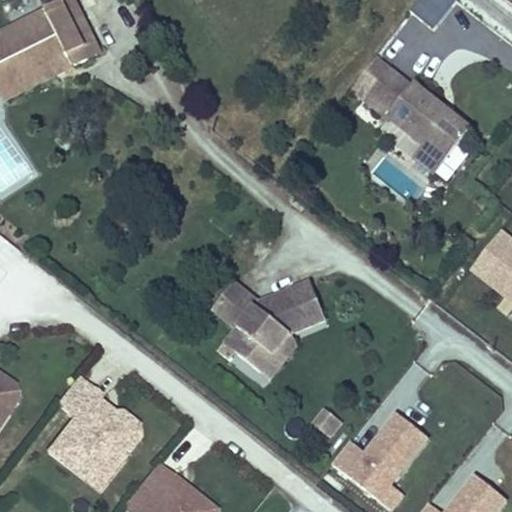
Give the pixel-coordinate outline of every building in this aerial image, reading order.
[(0,36),(0,89),(66,56),(72,67),(98,54),(99,54),(72,0),(71,0),(42,0),(48,12),(0,36)] [(458,2),(456,0),(422,0),(410,15),(430,33),(458,2)] [(66,56),(0,89),(0,92),(4,101),(72,67),(66,56)] [(386,72),(362,104),(423,149),(444,165),(471,129),(448,112),(445,117),(440,113),(443,108),(412,85),(409,89),(386,72)] [(443,108),(440,113),(445,117),(448,112),(443,108)] [(444,165),(423,149),(414,161),(435,177),(444,165)] [(511,241),(503,235),(472,274),(511,305),(511,241)] [(233,291),(213,317),(236,336),(248,345),(236,361),(258,378),(288,341),(324,326),(309,289),(269,305),(272,314),(265,323),(254,314),(257,310),(233,291)] [(269,305),(257,310),(254,314),(265,323),(272,314),(269,305)] [(236,336),(223,351),(236,361),(248,345),(236,336)] [(288,341),(258,378),(268,386),(294,353),(288,341)] [(443,360),(417,404),(480,441),(506,398),(443,360)] [(15,389),(0,378),(0,388),(17,400),(15,389)] [(110,476),(139,439),(119,424),(116,424),(110,420),(113,416),(96,403),(100,398),(79,381),(59,407),(76,420),(49,453),(83,481),(96,464),(110,476)] [(0,424),(17,400),(0,388),(0,424)] [(317,404),(306,419),(316,427),(328,412),(317,404)] [(328,412),(316,427),(321,430),(332,415),(328,412)] [(138,428),(121,414),(113,416),(110,420),(116,424),(119,424),(139,439),(138,428)] [(347,481),(381,507),(387,511),(396,511),(406,500),(394,490),(431,443),(398,417),(366,457),(349,444),(330,468),(347,481)] [(98,492),(110,476),(96,464),(83,481),(98,492)] [(213,511),(156,466),(123,505),(131,511),(213,511)] [(506,511),(511,505),(511,504),(479,479),(452,511),(437,511),(430,506),(425,511),(506,511)]
